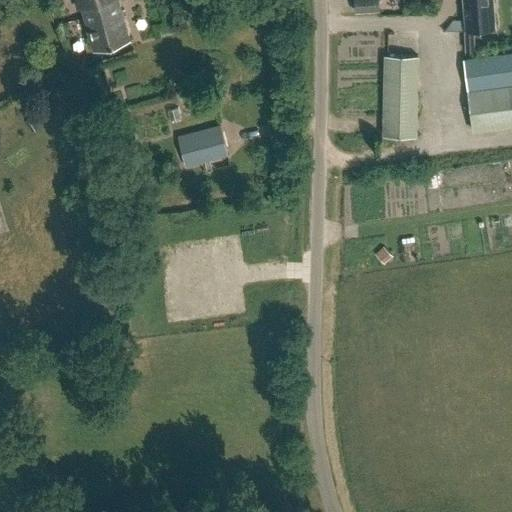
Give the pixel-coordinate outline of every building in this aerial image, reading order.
[(75,0),(79,10),(81,9),(93,49),(129,37),(118,0),(75,0)] [(354,0),(355,12),(377,11),(377,0),(354,0)] [(461,0),(464,32),(494,29),(491,0),(461,0)] [(464,39),(475,38),(474,31),(464,32),(464,39)] [(473,131),(511,125),(511,52),(464,59),(473,131)] [(416,136),(417,56),(385,55),(383,136),(416,136)] [(182,166),(232,153),(223,124),(173,137),(182,166)]
